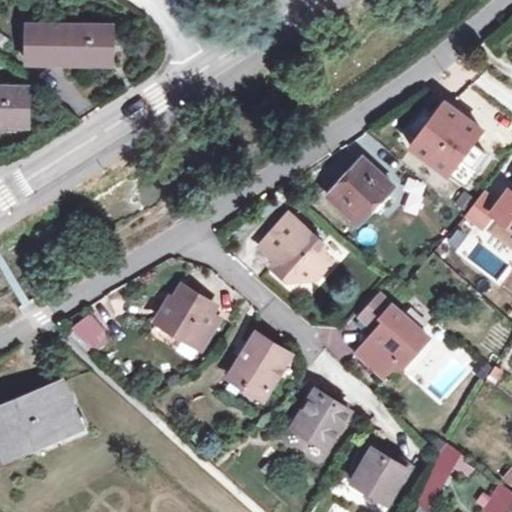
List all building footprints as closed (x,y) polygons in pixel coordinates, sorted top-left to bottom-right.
[(30,23),(29,55),(82,56),(81,66),(111,67),(113,24),(30,23)] [(29,66),(81,66),(82,56),(29,55),(29,66)] [(0,84),(0,127),(21,127),(22,102),(29,102),(29,85),(0,84)] [(469,190),(480,175),(475,171),(487,154),(473,143),(483,130),(447,104),(435,121),(422,111),(412,124),(425,133),(415,149),(469,190)] [(361,224),(396,186),(364,157),(328,196),(361,224)] [(511,191),(511,192),(501,206),(495,215),(511,227),(511,191)] [(495,215),(501,206),(484,194),(467,216),(484,230),(495,215)] [(277,263),(273,268),(288,281),(319,279),(335,261),(326,255),(326,244),(292,214),(260,247),(277,263)] [(500,271),(502,274),(498,279),(509,289),(511,284),(511,289),(511,291),(511,256),(500,271)] [(401,291),(393,285),(385,294),(393,300),(401,291)] [(210,312),(215,304),(185,286),(176,301),(171,298),(159,318),(186,334),(183,338),(201,349),(220,318),(210,312)] [(381,328),(377,332),(357,354),(386,378),(399,363),(404,368),(420,350),(412,343),(423,330),(382,295),(362,318),(374,329),(377,324),(381,328)] [(225,310),(215,304),(210,312),(220,318),(225,310)] [(92,350),(111,334),(89,309),(70,325),(92,350)] [(431,337),(423,330),(412,343),(420,350),(431,337)] [(248,385),(246,388),(264,399),(291,353),(273,343),(272,345),(256,335),(232,375),(248,385)] [(484,359),(476,368),(485,376),(493,367),(484,359)] [(495,382),(505,366),(499,362),(490,378),(495,382)] [(0,437),(9,459),(33,448),(30,441),(78,422),(61,382),(0,408),(0,437)] [(294,428),(313,439),(316,433),(334,443),(353,410),(317,390),(294,428)] [(331,449),(334,443),(316,433),(313,439),(331,449)] [(435,446),(443,454),(449,444),(450,442),(443,437),(435,446)] [(443,454),(438,463),(448,469),(452,471),(463,453),(449,444),(443,454)] [(410,469),(395,460),(376,448),(356,483),(390,503),(410,469)] [(398,455),(395,460),(410,469),(413,464),(398,455)] [(448,469),(438,463),(422,489),(415,501),(429,511),(442,489),(438,486),(448,469)] [(491,511),(510,511),(511,510),(511,495),(506,491),(491,511)]
